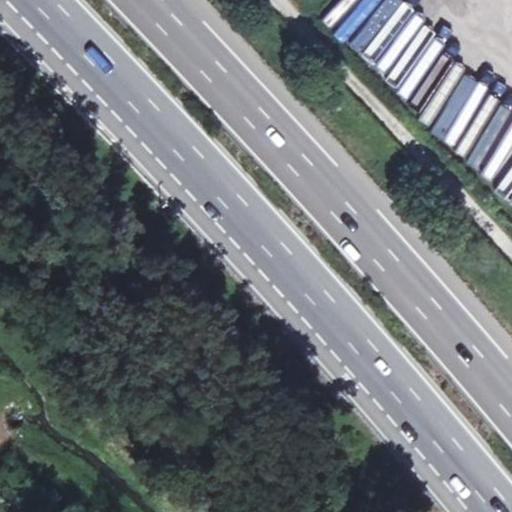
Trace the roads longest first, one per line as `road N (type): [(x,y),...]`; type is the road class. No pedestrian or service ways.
road 1 (motorway): [(42,0),(229,197),(503,511)]
road 2 (motorway): [(511,385),(170,0)]
road 3 (track): [(294,0),(511,237)]
